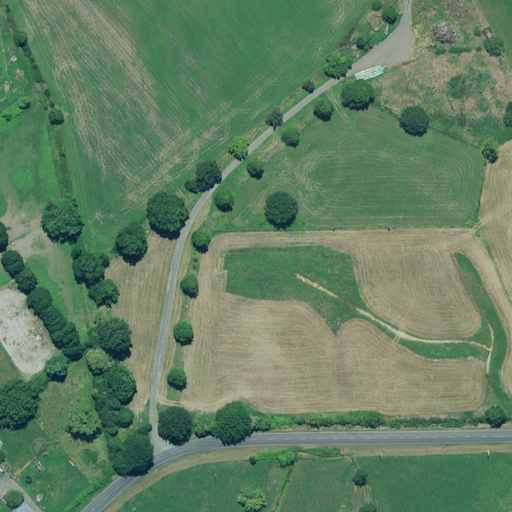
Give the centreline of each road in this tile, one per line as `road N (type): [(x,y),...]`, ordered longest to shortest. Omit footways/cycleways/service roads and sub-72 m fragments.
road 1 (track): [(155,460),(149,409),(181,232),(221,176),(309,96),(380,49),(407,0)]
road 2 (tertiary): [(92,511),(155,460),(200,445),(511,436)]
